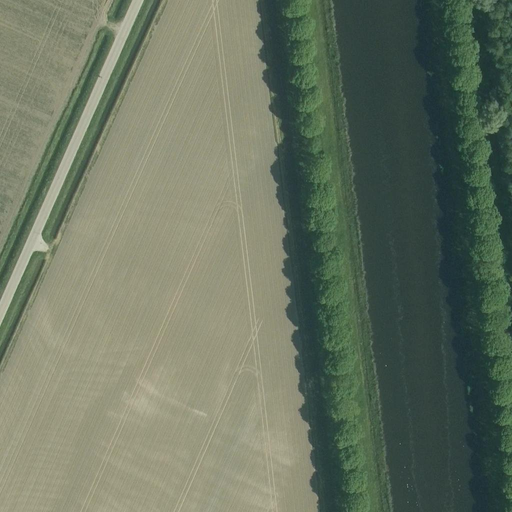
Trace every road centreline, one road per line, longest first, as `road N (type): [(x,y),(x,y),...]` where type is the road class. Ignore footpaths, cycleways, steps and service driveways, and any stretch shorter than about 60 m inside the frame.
road 1 (track): [(443,0),(500,511)]
road 2 (unclassified): [(0,306),(133,0)]
